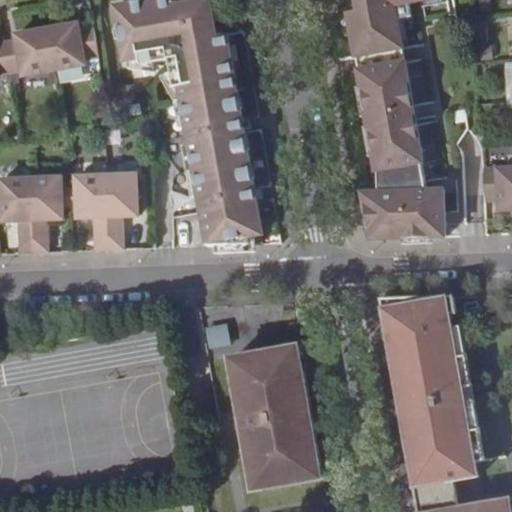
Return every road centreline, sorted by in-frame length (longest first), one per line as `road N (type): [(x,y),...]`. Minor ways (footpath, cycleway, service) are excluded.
road 1 (residential): [(0,285),(327,270)]
road 2 (tertiary): [(327,270),(282,0)]
road 3 (tertiary): [(374,511),(327,270)]
road 4 (residential): [(327,270),(511,265)]
